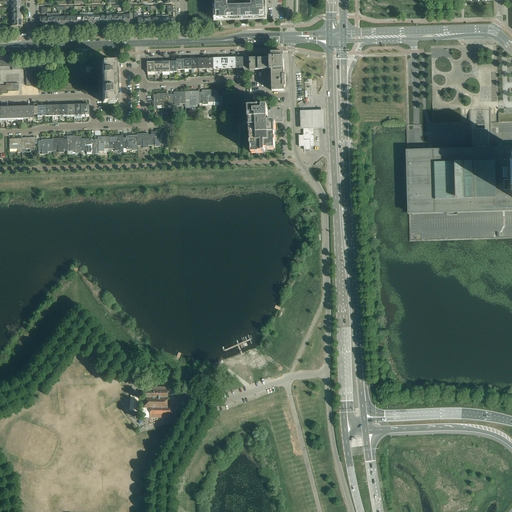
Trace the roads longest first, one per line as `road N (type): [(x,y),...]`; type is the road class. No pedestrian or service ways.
road 1 (secondary): [(329,53),(344,425)]
road 2 (secondary): [(363,418),(344,85)]
road 3 (unclassified): [(328,374),(326,206),(296,154),(292,96)]
road 4 (residential): [(292,96),(250,97),(230,78),(143,86)]
road 5 (motorway): [(365,430),(470,428),(511,446)]
road 6 (motorway): [(511,423),(470,415),(363,418)]
road 7 (unclassified): [(351,511),(331,430),(328,374)]
road 8 (unclassified): [(320,511),(286,380)]
road 9 (residential): [(94,125),(92,96),(0,98)]
road 10 (unclassified): [(464,30),(343,32)]
